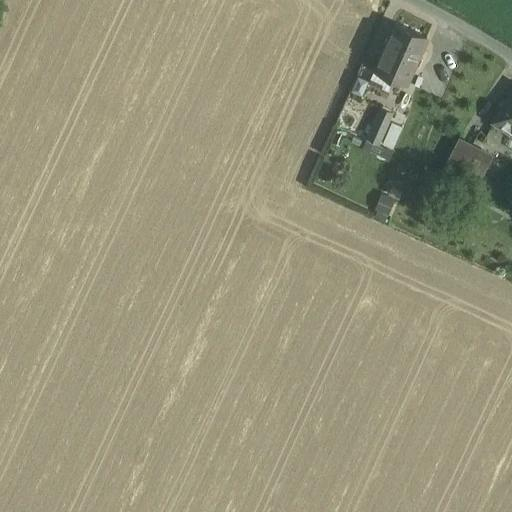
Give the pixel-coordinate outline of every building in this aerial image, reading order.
[(428,36),(396,22),(375,69),(407,83),(428,36)] [(511,93),(494,120),(511,131),(511,93)] [(381,105),(367,138),(379,143),(393,111),(381,105)] [(493,155),(459,137),(447,161),(481,179),(493,155)] [(360,153),(353,168),(374,177),(381,162),(360,153)]
